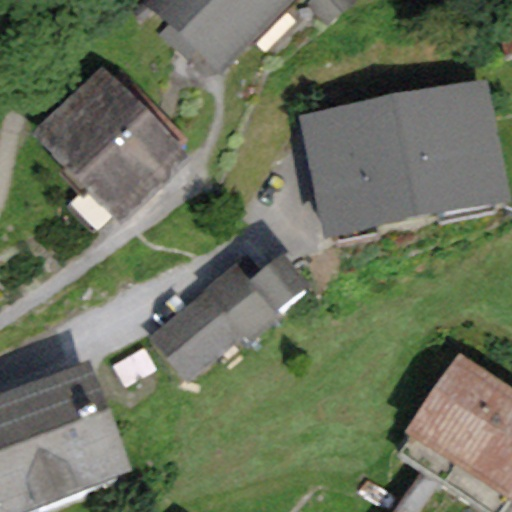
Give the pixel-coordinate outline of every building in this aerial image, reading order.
[(178,40),(188,28),(207,47),(252,0),(158,0),(164,5),(153,16),(178,40)] [(511,5),(486,11),(493,41),(511,36),(511,5)] [(106,58),(37,124),(110,201),(162,152),(155,145),(173,128),(106,58)] [(314,161),(324,212),(427,191),(468,183),(452,108),(452,106),(413,114),(410,102),(299,124),(307,162),(314,161)] [(430,203),(484,192),(467,105),(452,108),(468,183),(427,191),(430,203)] [(179,361),(232,316),(239,325),(295,277),(272,250),(253,266),(238,248),(148,325),(179,361)] [(511,397),(451,356),(393,440),(416,456),(430,465),(480,499),(511,452),(511,397)] [(99,454),(103,452),(72,367),(0,392),(0,488),(25,480),(29,492),(103,466),(99,454)] [(511,452),(480,499),(498,511),(503,511),(511,500),(511,452)] [(377,511),(397,511),(430,465),(416,456),(377,511)]
